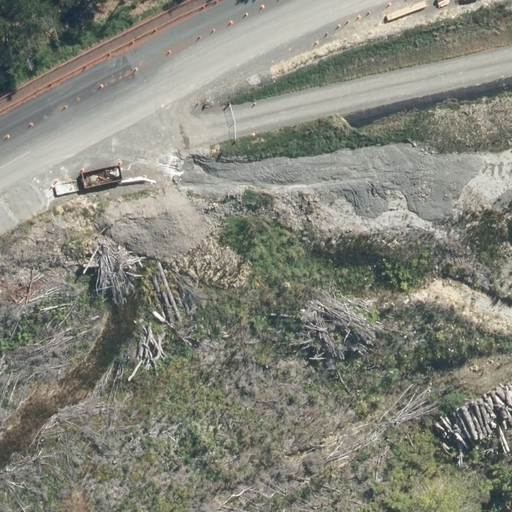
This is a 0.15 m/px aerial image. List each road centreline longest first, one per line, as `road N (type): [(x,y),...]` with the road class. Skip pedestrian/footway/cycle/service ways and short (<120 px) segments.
road 1 (trunk): [(0,364),(209,219),(511,38)]
road 2 (trunk): [(511,97),(191,287),(0,420)]
road 3 (track): [(341,0),(0,172)]
